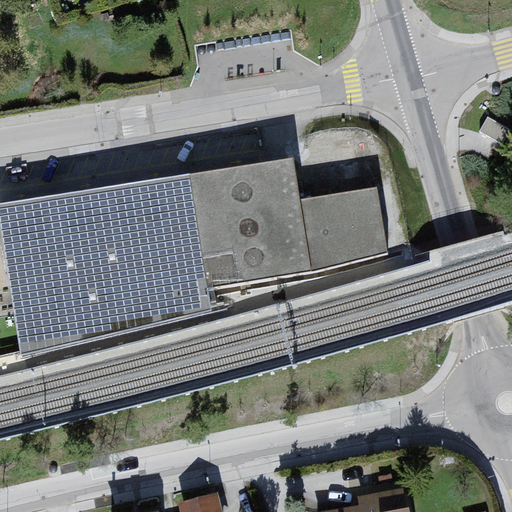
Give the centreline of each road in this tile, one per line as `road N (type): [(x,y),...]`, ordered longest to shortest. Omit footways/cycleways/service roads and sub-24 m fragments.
road 1 (residential): [(0,507),(466,410)]
road 2 (residential): [(0,144),(408,76)]
road 3 (residential): [(408,76),(454,245)]
